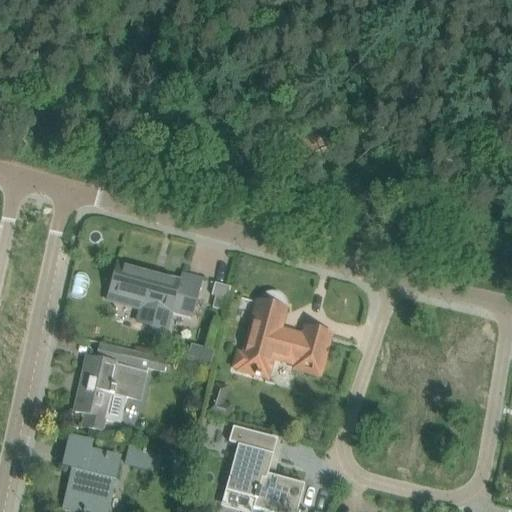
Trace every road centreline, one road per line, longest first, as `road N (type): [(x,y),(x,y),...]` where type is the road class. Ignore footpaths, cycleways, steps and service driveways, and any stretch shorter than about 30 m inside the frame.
road 1 (residential): [(393,278),(343,437),(345,461),(359,476),(444,498),(471,493),(483,475),(508,307)]
road 2 (unclassified): [(393,278),(68,189)]
road 3 (residential): [(0,503),(68,189)]
